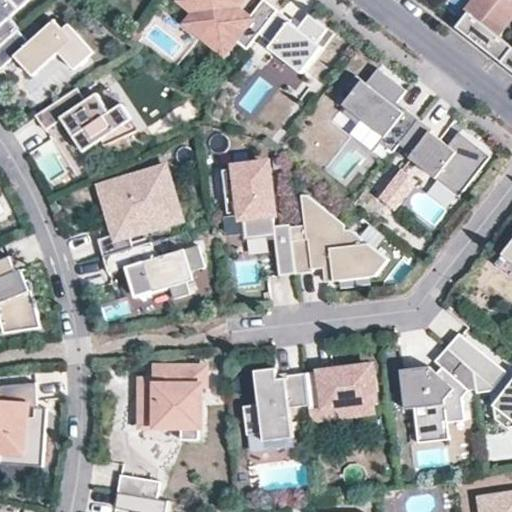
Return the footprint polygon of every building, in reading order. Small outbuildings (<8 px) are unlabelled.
[(0,0),(0,45),(14,32),(17,30),(6,19),(27,0),(0,0)] [(205,1),(204,0),(180,0),(179,3),(194,15),(205,1)] [(232,41),(244,51),(256,36),(275,11),(261,1),(243,25),(228,14),(238,0),(204,0),(205,1),(194,15),(185,26),(222,54),(232,41)] [(455,29),(500,63),(511,48),(497,37),(501,32),(493,25),(505,9),(492,0),(482,0),(469,17),(466,14),(465,15),(455,29)] [(469,17),(482,0),(469,0),(461,12),(465,15),(466,14),(469,17)] [(511,0),(492,0),(505,9),(511,15),(511,0)] [(288,22),(275,11),(256,36),(269,45),(266,50),(298,75),(319,49),(313,45),(324,31),(305,17),(295,31),(287,25),(288,22)] [(14,32),(0,45),(0,68),(13,57),(31,77),(70,42),(51,22),(26,45),(14,32)] [(500,63),(511,73),(511,48),(500,63)] [(354,78),(343,91),(353,99),(341,114),(356,126),(359,121),(382,139),(378,144),(391,154),(397,146),(416,121),(404,111),(401,115),(392,107),(404,93),(375,70),(364,85),(354,78)] [(83,102),(74,89),(33,117),(43,131),(59,121),(81,153),(99,142),(103,147),(136,131),(119,106),(107,113),(94,95),(83,102)] [(416,121),(397,146),(410,156),(407,160),(456,198),(488,158),(457,134),(446,148),(428,134),(430,132),(416,121)] [(288,229),(287,226),(272,228),(264,167),(220,172),(224,208),(231,206),(240,214),(243,240),(272,236),(277,278),(293,275),(288,229)] [(132,194),(165,184),(161,171),(128,181),(132,194)] [(383,192),(399,205),(414,185),(398,172),(383,192)] [(100,258),(130,249),(126,235),(175,220),(165,184),(132,194),(128,181),(100,190),(114,236),(95,241),(100,258)] [(383,192),(376,200),(392,213),(399,205),(383,192)] [(288,229),(293,275),(311,273),(311,271),(330,269),(332,283),(374,278),(392,267),(371,250),(366,251),(366,245),(348,231),(343,232),(342,227),(305,197),(299,197),(303,227),(288,229)] [(511,240),(500,256),(511,265),(511,240)] [(132,273),(126,275),(134,299),(167,288),(171,301),(187,295),(181,275),(201,269),(195,247),(152,260),(148,244),(130,249),(100,258),(105,275),(124,269),(130,267),(132,273)] [(511,280),(511,265),(500,256),(492,266),(511,280)] [(7,259),(0,261),(0,330),(1,335),(39,329),(27,281),(18,285),(7,259)] [(457,336),(445,350),(471,373),(474,391),(475,396),(489,394),(502,376),(457,336)] [(474,391),(471,373),(445,350),(433,363),(444,374),(439,379),(427,368),(399,372),(402,395),(411,393),(414,410),(417,428),(448,424),(465,421),(461,398),(465,392),(474,391)] [(287,404),(306,401),(302,370),(285,372),(285,374),(275,375),(274,364),(253,367),(257,401),(242,403),(245,431),(261,430),(261,438),(291,434),(287,404)] [(320,368),(302,370),(306,401),(307,414),(371,407),(366,365),(320,371),(320,368)] [(144,398),(143,425),(182,426),(183,426),(183,419),(200,420),(200,389),(204,389),(205,370),(159,370),(159,382),(159,399),(144,398)] [(24,403),(36,404),(34,379),(0,382),(0,460),(21,462),(21,456),(41,458),(44,414),(24,413),(24,403)] [(511,380),(491,410),(511,424),(511,380)] [(143,383),(144,398),(159,399),(159,382),(143,383)] [(411,393),(402,395),(405,411),(414,410),(411,393)] [(24,413),(44,414),(45,405),(36,404),(24,403),(24,413)] [(511,430),(511,424),(491,410),(493,423),(506,432),(511,430)] [(183,426),(182,426),(182,441),(199,441),(200,420),(183,419),(183,426)] [(448,424),(417,428),(419,445),(450,440),(448,424)] [(122,476),(118,493),(158,500),(161,482),(122,476)] [(158,500),(118,493),(116,508),(136,511),(165,511),(168,501),(158,500)] [(511,511),(511,496),(480,501),(482,511),(511,511)]
